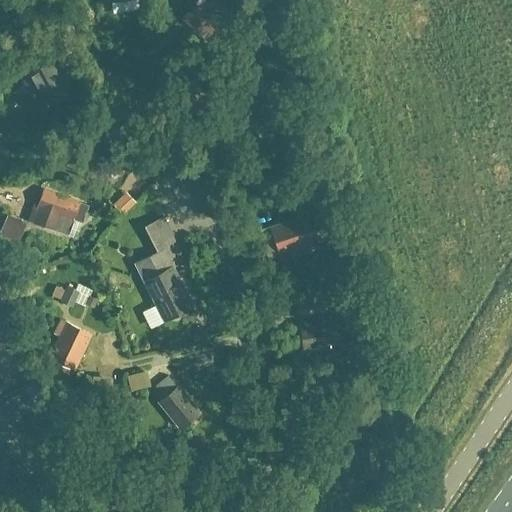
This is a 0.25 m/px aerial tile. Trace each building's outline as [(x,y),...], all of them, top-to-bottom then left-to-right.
[(123,25),(143,22),(139,0),(119,3),(123,25)] [(211,0),(198,0),(192,8),(181,22),(211,47),(234,19),(211,0)] [(0,31),(10,29),(6,16),(0,18),(0,31)] [(45,107),(69,94),(51,61),(44,65),(39,55),(21,64),(27,75),(19,80),(37,112),(45,107)] [(295,115),(276,95),(261,109),(263,110),(260,113),(261,114),(249,125),(263,140),(271,147),(287,133),(282,128),(295,115)] [(88,205),(78,202),(44,189),(38,206),(39,206),(34,222),(63,232),(69,217),(82,221),(88,205)] [(139,203),(124,215),(133,225),(147,213),(139,203)] [(24,216),(9,209),(0,229),(0,234),(18,242),(27,224),(22,221),(24,216)] [(309,216),(260,233),(268,258),(317,241),(309,216)] [(145,228),(158,253),(136,264),(164,321),(193,307),(173,268),(185,262),(164,219),(145,228)] [(65,292),(54,288),(51,297),(61,302),(60,304),(71,309),(74,303),(84,308),(84,306),(93,311),(97,302),(88,298),(91,293),(78,287),(76,293),(66,289),(65,292)] [(341,304),(344,319),(367,316),(364,300),(341,304)] [(340,319),(301,325),(305,349),(342,344),(343,349),(357,347),(354,327),(341,329),(340,319)] [(65,323),(64,325),(59,322),(53,336),(58,338),(49,357),(74,369),(90,335),(65,323)] [(159,391),(158,392),(153,395),(165,410),(168,407),(185,427),(200,414),(178,387),(177,387),(168,376),(154,387),(159,391)] [(382,438),(357,433),(350,471),(374,476),(379,450),(381,450),(382,447),(380,447),(382,438)] [(0,440),(0,475),(15,466),(0,440)]
